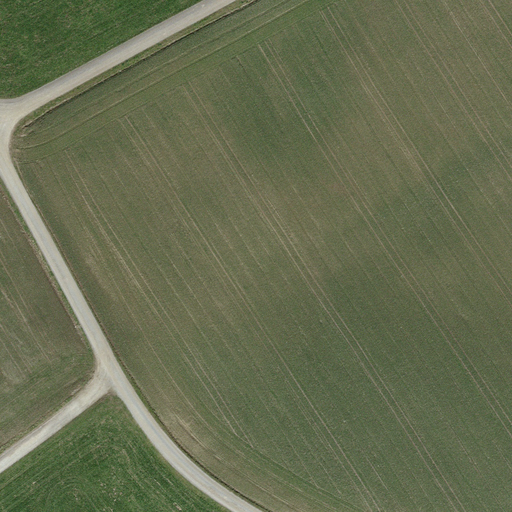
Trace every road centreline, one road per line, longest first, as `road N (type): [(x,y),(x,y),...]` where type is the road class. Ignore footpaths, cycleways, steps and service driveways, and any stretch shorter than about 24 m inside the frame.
road 1 (track): [(226,0),(0,131)]
road 2 (track): [(117,376),(0,150)]
road 3 (track): [(251,511),(191,478),(117,376)]
road 4 (track): [(117,376),(0,465)]
